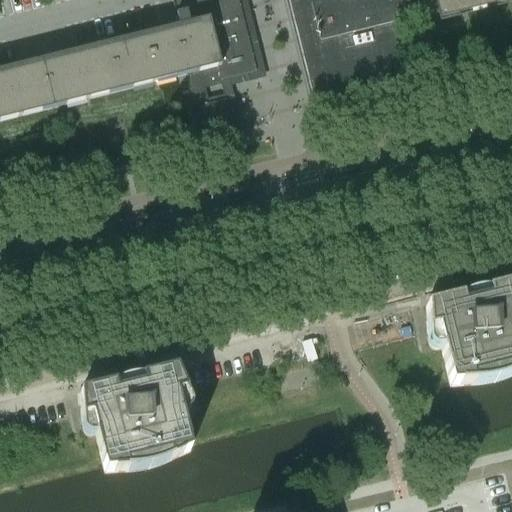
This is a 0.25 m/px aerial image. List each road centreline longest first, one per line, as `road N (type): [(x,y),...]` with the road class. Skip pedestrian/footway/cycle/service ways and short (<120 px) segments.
road 1 (residential): [(0,390),(511,263)]
road 2 (tertiary): [(0,270),(225,211)]
road 3 (tertiary): [(225,211),(264,215),(331,197),(366,175)]
road 4 (tertiary): [(366,175),(511,137)]
road 5 (tertiary): [(366,175),(325,173),(258,191),(225,211)]
